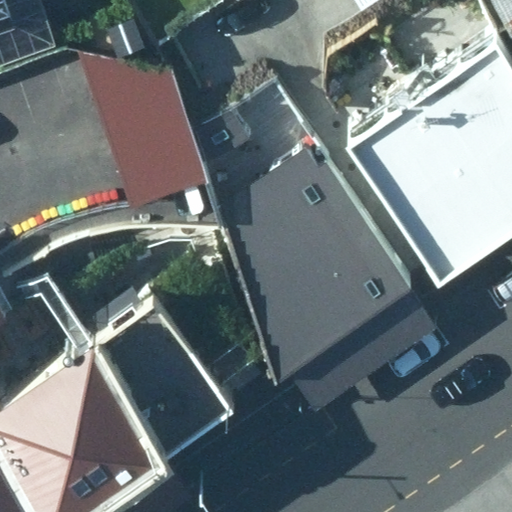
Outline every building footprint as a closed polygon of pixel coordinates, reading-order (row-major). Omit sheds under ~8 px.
[(0,0),(0,55),(53,35),(40,0),(0,0)] [(511,0),(491,0),(511,40),(511,0)] [(183,1),(150,22),(238,159),(278,131),(284,140),(318,120),(258,26),(216,53),(183,1)] [(511,64),(491,26),(339,128),(426,260),(511,202),(511,64)] [(316,160),(301,142),(219,197),(275,365),(408,276),(327,153),(316,160)] [(408,279),(282,364),(309,403),(434,318),(408,279)] [(0,511),(61,511),(228,398),(145,290),(90,331),(64,296),(0,336),(0,304),(8,299),(0,287),(0,511)] [(44,511),(168,511),(200,492),(165,436),(44,511)]
